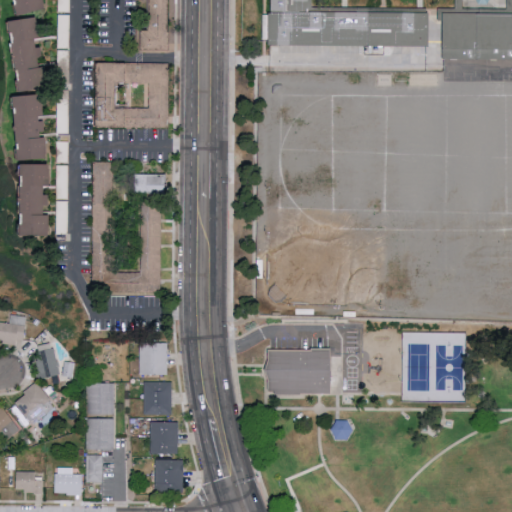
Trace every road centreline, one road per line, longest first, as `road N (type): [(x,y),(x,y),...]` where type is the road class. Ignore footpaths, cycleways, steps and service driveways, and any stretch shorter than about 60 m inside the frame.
road 1 (secondary): [(194,0),(192,319),(203,423)]
road 2 (secondary): [(253,501),(220,380),(217,199)]
road 3 (secondary): [(217,149),(217,0)]
